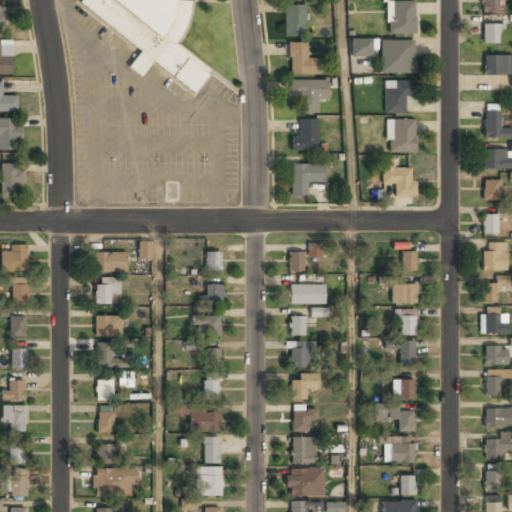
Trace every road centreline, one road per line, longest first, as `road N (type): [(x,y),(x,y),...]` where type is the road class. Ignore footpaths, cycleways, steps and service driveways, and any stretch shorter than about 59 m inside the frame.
road 1 (residential): [(43,0),(61,182),(61,511)]
road 2 (residential): [(245,0),(255,108),(255,511)]
road 3 (residential): [(448,0),(449,511)]
road 4 (residential): [(447,220),(0,222)]
